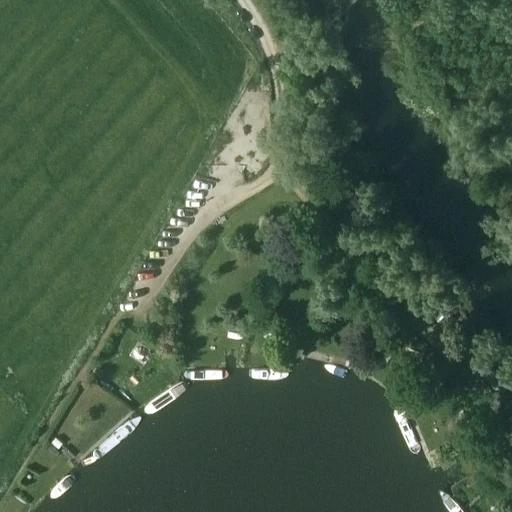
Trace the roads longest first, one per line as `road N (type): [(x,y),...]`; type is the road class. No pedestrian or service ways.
road 1 (track): [(278,166),(218,206),(140,297)]
road 2 (track): [(280,72),(278,166),(312,212)]
